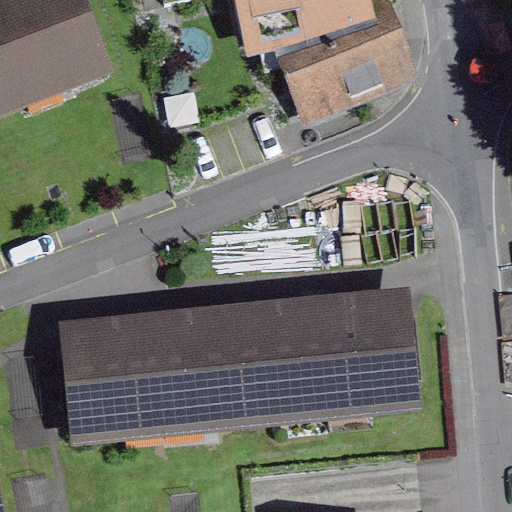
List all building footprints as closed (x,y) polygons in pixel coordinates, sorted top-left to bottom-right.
[(0,0),(0,95),(54,75),(59,86),(100,70),(73,0),(0,0)] [(240,0),(251,49),(278,43),(349,11),(346,0),(161,0),(163,5),(188,0),(240,0)] [(376,0),(375,0),(278,43),(308,116),(407,74),(376,0)] [(409,300),(237,319),(250,441),(422,422),(409,300)] [(237,319),(66,337),(79,459),(250,441),(237,319)]
